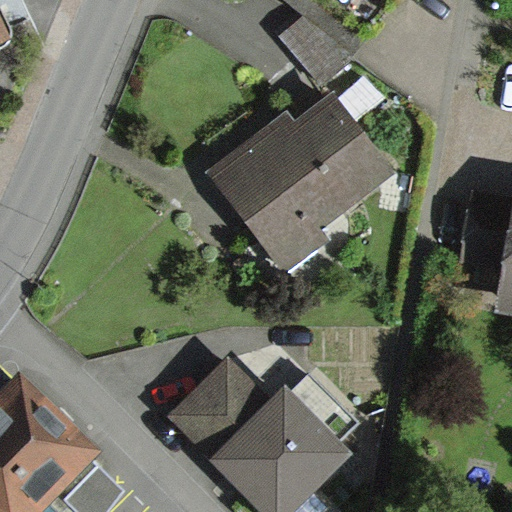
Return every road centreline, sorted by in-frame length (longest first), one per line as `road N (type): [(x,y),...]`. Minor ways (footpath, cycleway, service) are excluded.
road 1 (unclassified): [(113,0),(0,247)]
road 2 (residential): [(424,240),(470,0)]
